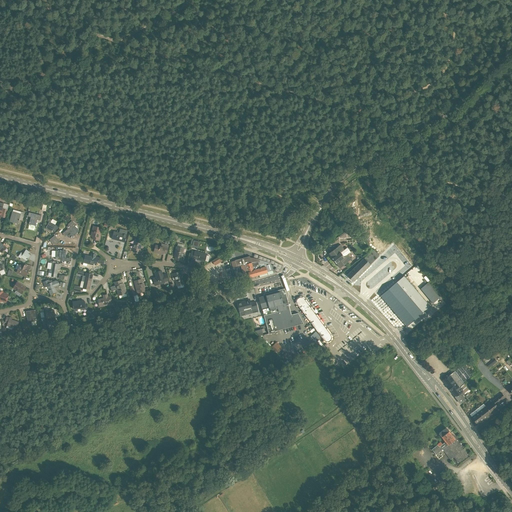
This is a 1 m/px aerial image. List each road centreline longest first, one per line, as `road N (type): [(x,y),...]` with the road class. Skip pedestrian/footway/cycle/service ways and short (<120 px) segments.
road 1 (unclassified): [(305,233),(336,183),(458,106),(511,54)]
road 2 (secondary): [(511,492),(395,338),(341,286)]
road 3 (track): [(122,42),(372,116)]
road 4 (secondary): [(248,241),(0,177)]
road 5 (unclassified): [(70,334),(210,294)]
road 6 (track): [(300,428),(184,511)]
road 7 (track): [(0,100),(122,42)]
road 8 (track): [(0,6),(122,42)]
road 9 (track): [(387,0),(366,67),(362,100),(372,116)]
